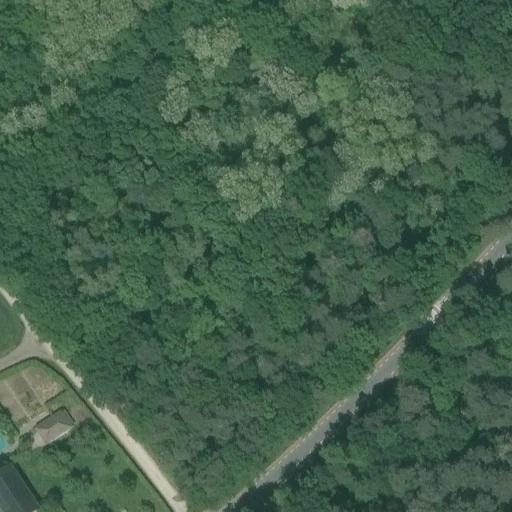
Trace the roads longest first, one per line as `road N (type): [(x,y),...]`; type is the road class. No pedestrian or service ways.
road 1 (tertiary): [(233,511),(321,434),(511,238)]
road 2 (track): [(185,511),(0,281)]
